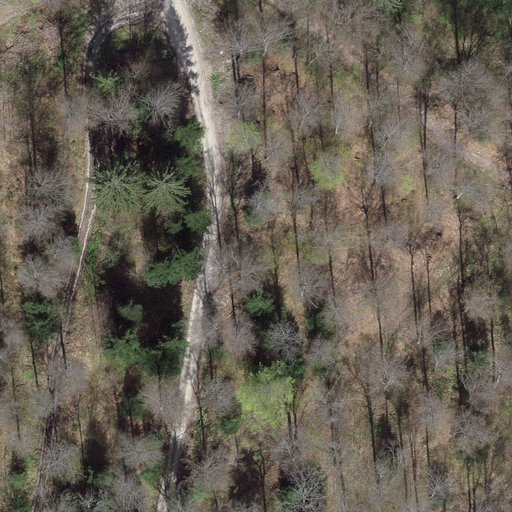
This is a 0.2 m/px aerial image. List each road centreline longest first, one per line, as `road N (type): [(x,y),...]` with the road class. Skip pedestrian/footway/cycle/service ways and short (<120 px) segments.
road 1 (track): [(114,0),(96,23),(93,154),(26,511)]
road 2 (track): [(162,511),(218,168),(177,0)]
